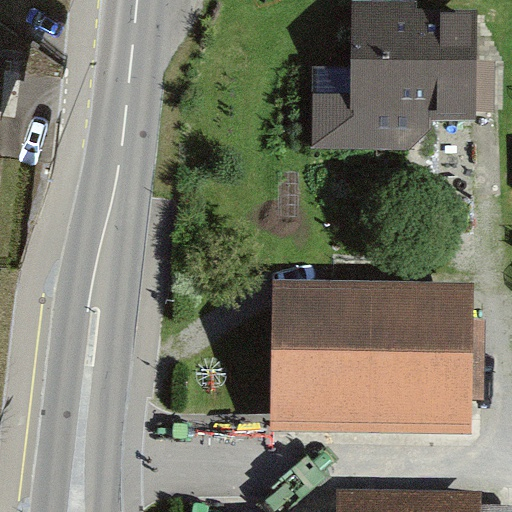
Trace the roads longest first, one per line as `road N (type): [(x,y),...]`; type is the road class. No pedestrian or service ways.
road 1 (tertiary): [(139,0),(81,511)]
road 2 (track): [(133,62),(81,41),(19,0)]
